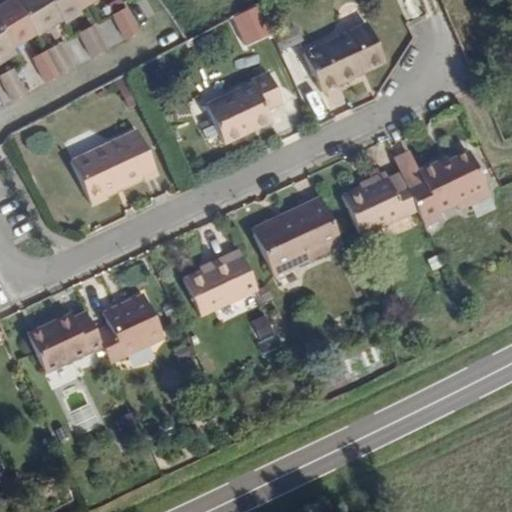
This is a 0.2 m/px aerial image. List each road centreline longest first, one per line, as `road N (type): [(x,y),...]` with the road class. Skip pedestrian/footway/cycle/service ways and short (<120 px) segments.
road 1 (residential): [(442,46),(411,98),(50,271),(18,271),(0,244)]
road 2 (primary): [(511,364),(206,511)]
